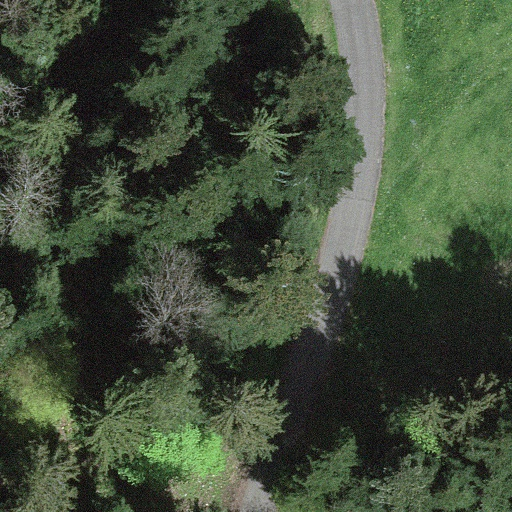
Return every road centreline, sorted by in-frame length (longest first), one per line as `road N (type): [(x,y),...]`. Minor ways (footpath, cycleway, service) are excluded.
road 1 (residential): [(252,511),(354,202),(366,111),(350,0)]
road 2 (track): [(511,52),(362,141)]
